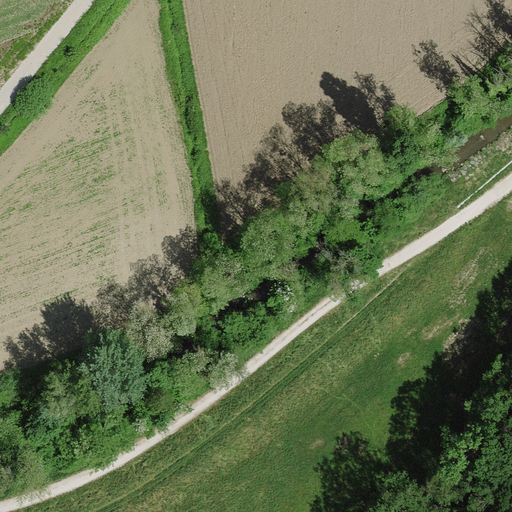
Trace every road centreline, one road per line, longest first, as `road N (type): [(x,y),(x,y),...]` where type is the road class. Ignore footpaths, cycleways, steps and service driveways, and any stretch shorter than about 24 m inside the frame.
road 1 (track): [(0,505),(108,465),(511,183)]
road 2 (track): [(0,102),(83,0)]
